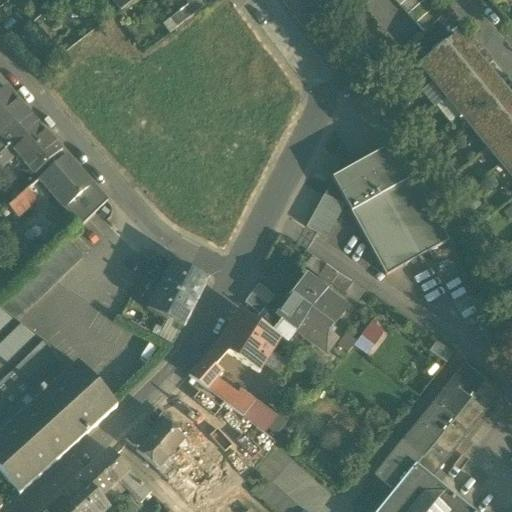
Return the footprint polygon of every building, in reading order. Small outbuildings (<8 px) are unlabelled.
[(112,0),(111,1),(120,13),(137,0),(112,0)] [(195,0),(168,21),(175,31),(204,9),(197,0),(195,0)] [(300,89),(238,0),(201,26),(263,115),(300,89)] [(425,1),(424,0),(407,0),(399,8),(407,17),(425,1)] [(433,10),(425,1),(407,17),(415,26),(433,10)] [(344,24),(352,33),(370,17),(362,8),(344,24)] [(441,19),(433,10),(415,26),(423,35),(441,19)] [(352,33),(360,42),(378,26),(370,17),(352,33)] [(360,42),(368,51),(386,35),(378,26),(360,42)] [(368,51),(376,60),(394,44),(386,35),(368,51)] [(419,66),(433,83),(469,53),(455,36),(444,45),(441,42),(431,51),(433,54),(419,66)] [(402,53),(394,44),(376,60),(384,69),(402,53)] [(172,135),(104,50),(71,77),(139,161),(172,135)] [(433,83),(446,100),(486,67),(480,60),(477,63),(469,53),(433,83)] [(446,100),(460,116),(496,86),(488,76),(491,74),(486,67),(446,100)] [(435,109),(446,100),(433,83),(420,94),(433,110),(435,109)] [(460,116),(473,132),(511,100),(511,98),(507,93),(504,96),(496,86),(460,116)] [(0,138),(9,149),(37,125),(6,90),(0,95),(0,138)] [(446,100),(435,109),(449,125),(460,116),(446,100)] [(511,100),(473,132),(487,149),(511,128),(511,100)] [(61,152),(37,125),(9,149),(16,157),(34,177),(61,152)] [(511,128),(487,149),(501,165),(511,156),(511,128)] [(197,236),(236,250),(272,151),(233,136),(197,236)] [(0,157),(9,149),(0,138),(0,157)] [(345,206),(350,215),(413,180),(394,146),(331,181),(332,183),(345,206)] [(0,171),(16,157),(9,149),(0,157),(0,171)] [(511,156),(501,165),(511,179),(511,156)] [(38,182),(64,211),(92,187),(66,157),(38,182)] [(448,243),(413,180),(350,215),(385,278),(448,243)] [(332,183),(324,197),(324,196),(306,229),(325,240),(343,207),(345,206),(332,183)] [(95,190),(92,187),(64,211),(67,215),(95,190)] [(77,231),(107,203),(95,190),(67,215),(64,217),(77,231)] [(7,209),(17,220),(37,202),(27,192),(7,209)] [(0,304),(0,313),(14,324),(82,258),(66,241),(0,304)] [(171,263),(159,287),(196,305),(208,281),(172,263),(171,263)] [(330,287),(331,285),(338,275),(326,268),(317,279),(330,287)] [(345,294),(346,293),(348,289),(352,285),(338,275),(331,285),(345,294)] [(306,277),(292,296),(312,311),(326,293),(306,277)] [(362,291),(352,285),(348,289),(352,292),(349,296),(346,293),(345,294),(355,301),(362,291)] [(265,307),(265,309),(274,298),(258,286),(251,295),(265,307)] [(183,329),(196,305),(159,287),(147,310),(167,321),(183,329)] [(312,311),(310,314),(333,329),(347,309),(326,293),(312,311)] [(245,304),(260,316),(265,309),(265,307),(251,295),(245,304)] [(310,314),(312,311),(292,296),(276,317),(275,318),(296,334),(310,314)] [(276,317),(265,309),(260,316),(257,320),(287,346),(296,334),(275,318),(276,317)] [(217,346),(216,347),(226,354),(258,374),(279,341),(239,312),(217,346)] [(0,475),(0,476),(19,496),(115,409),(76,368),(67,377),(42,348),(44,346),(14,324),(0,313),(0,475)] [(328,335),(333,329),(310,314),(296,334),(325,356),(336,341),(328,335)] [(149,336),(172,347),(179,338),(183,329),(167,321),(162,330),(154,326),(149,336)] [(364,347),(359,354),(366,359),(384,334),(370,324),(357,342),(364,347)] [(345,336),(337,346),(348,355),(352,349),(356,343),(345,336)] [(357,342),(356,343),(352,349),(359,354),(364,347),(357,342)] [(429,352),(447,364),(454,355),(435,342),(429,352)] [(216,347),(207,357),(216,365),(226,354),(216,347)] [(213,369),(216,365),(207,357),(188,378),(207,391),(216,381),(222,375),(213,369)] [(402,444),(421,460),(470,400),(483,383),(465,368),(402,444)] [(207,391),(243,418),(254,402),(240,391),(236,396),(216,381),(207,391)] [(483,383),(470,400),(486,413),(500,396),(484,383),(483,383)] [(184,399),(177,409),(198,424),(206,414),(184,399)] [(431,480),(486,413),(470,400),(421,460),(415,467),(431,480)] [(277,419),(254,402),(243,418),(265,435),(267,431),(277,419)] [(135,452),(201,511),(218,511),(246,482),(224,462),(224,463),(170,414),(135,452)] [(277,419),(267,431),(276,437),(289,420),(280,414),(277,419)] [(259,456),(269,440),(233,418),(223,435),(259,456)] [(421,460),(402,444),(375,477),(394,493),(415,467),(421,460)] [(78,479),(82,482),(99,501),(119,482),(129,473),(108,452),(78,479)] [(470,511),(431,480),(415,467),(394,493),(378,511),(470,511)] [(127,491),(141,505),(151,494),(129,473),(119,482),(127,491)] [(106,510),(99,501),(82,482),(74,490),(61,501),(70,511),(106,511),(108,511),(106,510)] [(99,501),(106,510),(127,491),(119,482),(99,501)] [(70,511),(61,501),(48,511),(70,511)]
